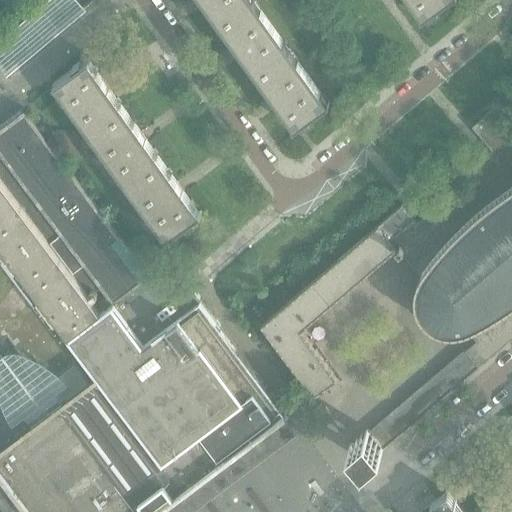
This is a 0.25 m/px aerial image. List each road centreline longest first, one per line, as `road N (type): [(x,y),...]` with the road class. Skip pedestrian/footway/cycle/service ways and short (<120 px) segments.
road 1 (residential): [(139,0),(288,200),(511,9)]
road 2 (residential): [(361,497),(511,369)]
